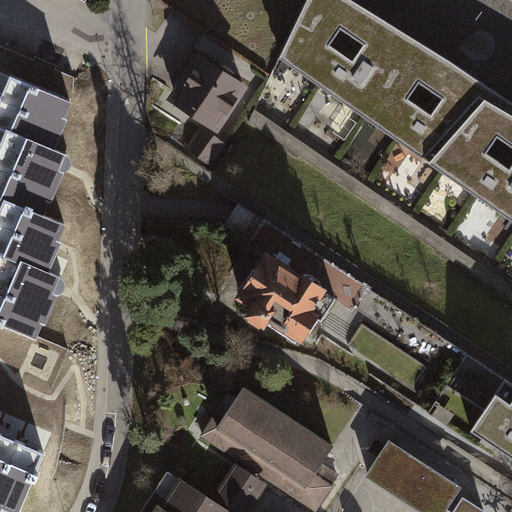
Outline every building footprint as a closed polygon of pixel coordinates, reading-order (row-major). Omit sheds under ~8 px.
[(399,24),(359,0),(299,0),(274,52),(276,56),(349,103),(399,24)] [(476,76),(399,24),(349,103),(425,160),(476,76)] [(244,80),(195,45),(161,90),(210,126),(244,80)] [(0,91),(0,120),(11,125),(0,149),(0,192),(2,193),(40,209),(68,148),(54,142),(71,96),(9,71),(0,91)] [(511,194),(511,100),(476,76),(425,160),(503,210),(511,194)] [(224,142),(196,124),(181,147),(208,165),(224,142)] [(0,198),(0,250),(0,251),(0,322),(30,335),(56,273),(47,269),(65,219),(40,209),(2,193),(0,198)] [(511,194),(503,210),(511,215),(511,194)] [(265,237),(229,287),(302,339),(338,288),(265,237)] [(216,410),(200,435),(316,510),(340,474),(322,462),(335,442),(244,383),(223,415),(216,410)] [(511,392),(497,383),(468,427),(511,456),(511,392)] [(0,503),(16,511),(42,450),(0,431),(0,503)] [(389,437),(366,473),(426,511),(444,511),(448,507),(462,484),(389,437)] [(248,511),(267,483),(234,462),(212,497),(167,468),(138,511),(248,511)] [(453,510),(448,507),(444,511),(483,511),(486,508),(464,494),(453,510)]
